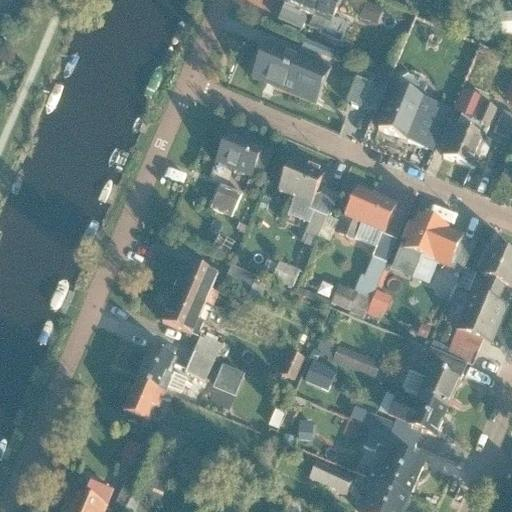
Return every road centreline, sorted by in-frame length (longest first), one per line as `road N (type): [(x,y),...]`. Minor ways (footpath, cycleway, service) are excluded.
road 1 (residential): [(5,511),(187,84)]
road 2 (residential): [(187,84),(511,221)]
road 3 (residential): [(511,393),(460,511)]
